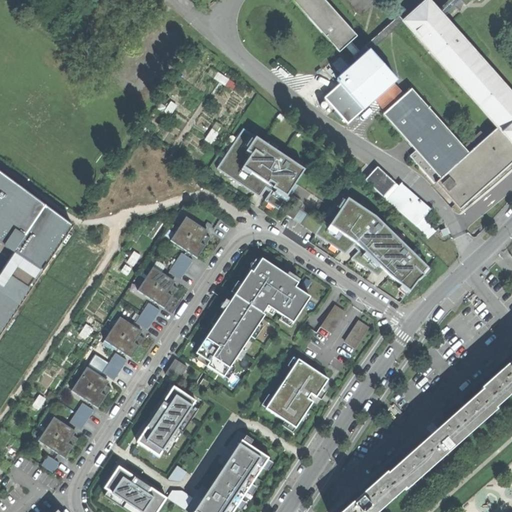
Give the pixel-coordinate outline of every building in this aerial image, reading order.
[(511,94),(428,0),(410,15),(406,11),(366,46),(359,53),(350,43),(357,37),(323,0),(292,0),(339,53),(347,46),(355,56),(354,57),(358,62),(337,81),(340,85),(324,98),(335,111),(333,113),(339,120),(342,118),(343,119),(342,121),(344,123),(345,122),(348,124),(375,101),(383,111),(382,112),(384,114),(383,115),(416,151),(410,156),(434,183),(436,182),(459,209),(511,164),(511,0),(481,0),(511,0),(511,94)] [(218,73),(214,79),(224,86),(228,79),(218,73)] [(170,116),(176,106),(171,102),(164,112),(170,116)] [(218,133),(211,129),(205,140),(211,144),(218,133)] [(243,129),(216,169),(260,197),(267,187),(269,189),(272,190),(265,201),(279,210),(305,169),(243,129)] [(364,182),(383,199),(396,185),(376,168),(364,182)] [(74,225),(0,175),(0,271),(0,272),(13,253),(42,272),(74,225)] [(396,185),(383,199),(416,227),(423,219),(431,210),(402,185),(400,188),(396,185)] [(322,225),(315,235),(346,255),(355,246),(357,249),(359,251),(352,258),(378,276),(387,267),(389,269),(391,272),(388,275),(408,291),(428,268),(375,217),(341,194),(322,225)] [(301,225),(315,235),(322,225),(293,205),(286,215),(293,220),(301,225)] [(178,229),(205,247),(210,239),(206,235),(203,234),(206,230),(186,217),(178,229)] [(436,230),(423,219),(416,227),(429,239),(436,230)] [(200,255),(205,247),(178,229),(170,241),(190,254),(193,250),(200,255)] [(198,257),(200,255),(193,250),(190,254),(197,259),(198,257)] [(127,263),(133,267),(140,256),(134,252),(127,263)] [(182,253),(175,263),(186,271),(193,261),(182,253)] [(251,271),(196,354),(209,363),(207,366),(224,377),(265,315),(263,314),(268,307),(293,323),(310,298),(295,288),(297,285),(274,269),(275,268),(262,259),(253,273),(251,271)] [(157,262),(153,267),(161,273),(165,268),(165,265),(159,261),(157,262)] [(175,263),(169,273),(180,280),(186,271),(175,263)] [(145,279),(172,297),(177,289),(173,286),(170,284),(173,280),(161,273),(153,267),(145,279)] [(286,275),(275,268),(274,269),(297,285),(298,283),(286,275)] [(167,305),(172,297),(145,279),(137,291),(157,304),(160,300),(167,305)] [(165,307),(167,305),(160,300),(157,304),(164,309),(165,307)] [(149,303),(142,313),(153,321),(160,311),(149,303)] [(320,327),(330,334),(344,312),(335,305),(320,327)] [(147,330),(153,321),(142,313),(136,323),(147,330)] [(112,329),(139,347),(144,339),(140,336),(137,334),(140,330),(120,317),(112,329)] [(369,328),(360,322),(345,344),(355,350),(369,328)] [(85,325),(79,335),(85,339),(91,329),(85,325)] [(134,355),(139,347),(112,329),(104,341),(124,354),(127,350),(134,355)] [(132,357),(134,355),(127,350),(124,354),(131,359),(132,357)] [(115,353),(109,363),(120,371),(127,361),(115,353)] [(353,503),(342,511),(379,511),(405,490),(406,490),(496,410),(495,409),(511,393),(511,355),(508,358),(504,362),(507,365),(481,389),(482,390),(438,429),(437,428),(439,426),(435,421),(433,424),(432,423),(429,426),(426,428),(427,429),(423,432),(427,437),(431,433),(432,435),(387,474),(386,473),(360,496),(357,493),(353,496),(349,499),(353,503)] [(187,367),(175,359),(165,374),(177,382),(187,367)] [(298,360),(266,409),(296,429),(313,402),(308,399),(309,396),(311,394),(316,398),(328,380),(298,360)] [(109,363),(102,373),(114,380),(120,371),(109,363)] [(79,379),(106,397),(111,389),(106,386),(104,384),(107,380),(87,367),(79,379)] [(100,405),(106,397),(79,379),(71,391),(91,404),(94,401),(100,405)] [(174,387),(163,402),(169,406),(153,431),(147,427),(137,442),(159,457),(163,452),(193,407),(196,401),(174,387)] [(45,399),(39,395),(32,406),(38,410),(45,399)] [(99,407),(100,405),(94,401),(91,404),(98,409),(99,407)] [(155,415),(147,427),(153,431),(169,406),(163,402),(155,415)] [(83,403),(76,413),(87,421),(94,411),(83,403)] [(198,410),(193,407),(163,452),(168,455),(198,410)] [(69,423),(81,430),(87,421),(76,413),(69,423)] [(46,429),(73,447),(78,439),(73,436),(71,434),(74,430),(54,417),(46,429)] [(67,455),(73,447),(46,429),(38,441),(58,454),(61,451),(67,455)] [(242,441),(194,511),(233,511),(234,511),(260,472),(269,459),(250,446),(253,441),(246,436),(242,441)] [(66,457),(67,455),(61,451),(58,454),(65,459),(66,457)] [(59,463),(48,456),(41,466),(53,473),(59,463)] [(177,466),(167,480),(169,481),(180,482),(187,473),(177,466)] [(119,467),(104,488),(108,491),(139,511),(158,511),(167,499),(151,488),(147,494),(131,483),(134,477),(119,467)] [(142,482),(134,477),(131,483),(147,494),(151,488),(142,482)] [(128,511),(139,511),(108,491),(104,496),(128,511)] [(172,491),(167,499),(184,510),(193,498),(182,491),(172,491)]
